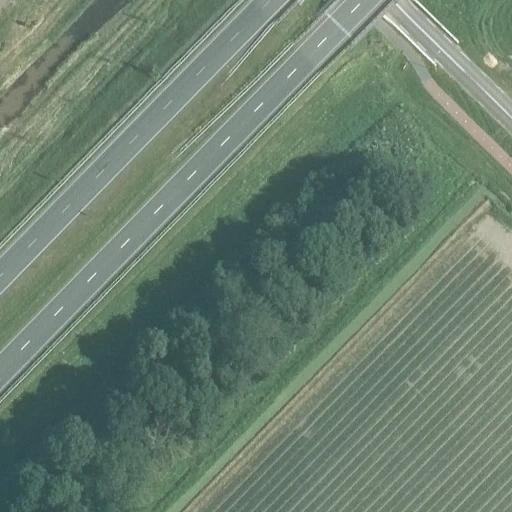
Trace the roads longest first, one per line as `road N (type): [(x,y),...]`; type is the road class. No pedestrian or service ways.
road 1 (trunk): [(0,372),(368,0)]
road 2 (trunk): [(271,0),(0,278)]
road 3 (tertiary): [(511,116),(392,0)]
